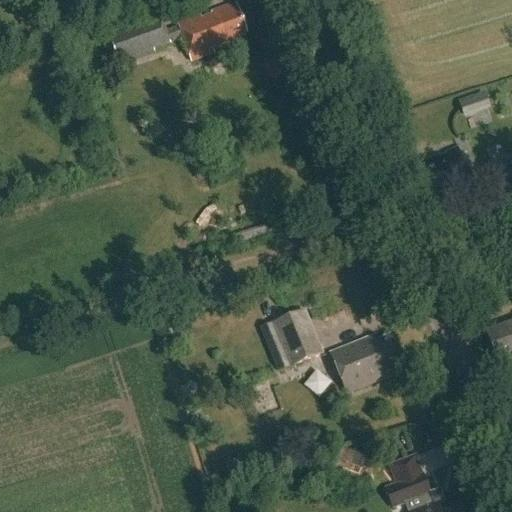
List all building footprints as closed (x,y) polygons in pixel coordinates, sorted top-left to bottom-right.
[(161,22),(101,43),(112,70),(171,48),(170,45),(183,41),(191,62),(214,54),(212,47),(223,43),(225,49),(242,43),(239,35),(246,32),(236,4),(177,25),(178,28),(165,33),(161,22)] [(459,100),(465,117),(488,110),(482,92),(459,100)] [(469,182),(454,149),(413,167),(427,200),(469,182)] [(225,175),(220,154),(192,161),(197,182),(225,175)] [(270,326),(260,330),(269,355),(280,351),(287,370),(323,358),(304,312),(270,326)] [(511,323),(485,335),(495,360),(508,354),(509,358),(511,356),(511,323)] [(405,369),(392,336),(377,342),(374,336),(329,355),(346,397),(347,395),(392,377),(391,375),(405,369)] [(349,452),(344,464),(361,471),(366,459),(349,452)] [(392,510),(410,503),(428,497),(431,496),(417,458),(378,472),(392,510)] [(428,497),(410,503),(412,510),(408,511),(462,511),(457,498),(433,507),(432,503),(430,503),(428,497)]
